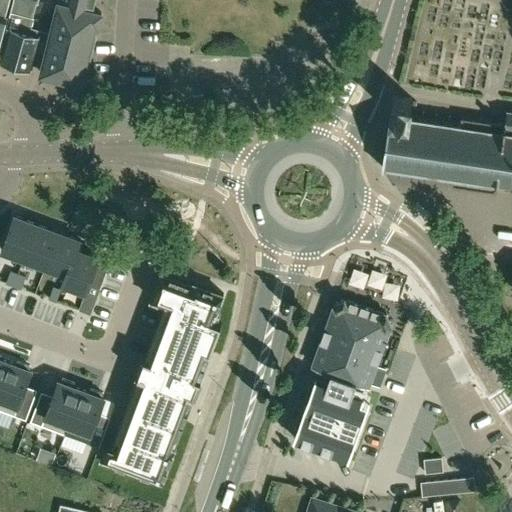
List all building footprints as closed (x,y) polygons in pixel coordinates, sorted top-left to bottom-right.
[(0,0),(0,35),(5,17),(4,17),(9,0),(0,0)] [(29,34),(31,28),(34,17),(38,0),(14,0),(7,27),(9,28),(6,41),(7,41),(2,59),(5,60),(4,63),(23,68),(24,65),(30,67),(31,63),(39,36),(29,34)] [(58,0),(58,3),(41,73),(52,76),(51,80),(66,84),(67,80),(72,81),(70,88),(85,92),(89,76),(82,75),(85,63),(89,64),(96,36),(92,35),(95,23),(99,24),(101,13),(93,11),(95,0),(58,0)] [(410,116),(412,98),(393,95),(390,113),(410,116)] [(410,116),(390,113),(382,168),(386,168),(386,167),(452,177),(451,184),(497,191),(498,186),(511,186),(511,110),(507,110),(505,123),(461,117),(460,124),(410,116)] [(14,215),(1,249),(25,258),(37,224),(24,219),(14,215)] [(25,258),(46,266),(59,232),(37,224),(25,258)] [(80,240),(59,232),(46,266),(66,273),(62,283),(64,283),(77,249),(80,240)] [(100,288),(107,270),(109,264),(97,260),(98,257),(77,249),(64,283),(85,291),(88,283),(100,288)] [(18,274),(10,271),(6,282),(14,285),(18,274)] [(101,458),(151,476),(157,462),(168,466),(175,448),(173,448),(162,444),(166,434),(177,438),(193,395),(194,396),(201,378),(200,377),(209,352),(210,352),(217,335),(205,331),(209,318),(206,317),(209,308),(217,311),(217,310),(218,310),(224,293),(194,282),(193,284),(161,272),(155,288),(151,299),(164,304),(168,293),(174,296),(151,359),(145,357),(143,357),(137,375),(138,375),(144,377),(117,449),(111,447),(106,445),(101,458)] [(25,276),(18,274),(14,285),(21,288),(25,276)] [(61,289),(53,286),(49,298),(57,301),(61,289)] [(386,368),(376,364),(390,324),(391,323),(386,313),(386,314),(345,299),(344,298),(334,303),(335,304),(313,364),(331,371),(356,380),(368,384),(369,382),(380,385),(386,368)] [(0,383),(8,361),(1,358),(2,355),(0,354),(0,383)] [(8,361),(0,383),(0,409),(26,419),(35,395),(24,390),(26,385),(31,370),(29,369),(30,365),(17,361),(16,364),(8,361)] [(316,378),(311,393),(317,395),(307,425),(300,423),(294,438),(348,457),(359,426),(353,424),(364,395),(353,391),(356,380),(331,371),(327,382),(316,378)] [(30,420),(65,433),(81,388),(74,385),(75,382),(62,377),(61,381),(58,380),(53,395),(51,400),(39,396),(30,420)] [(99,446),(108,422),(97,418),(99,412),(105,397),(102,396),(103,393),(90,388),(89,391),(81,388),(65,433),(99,446)] [(442,457),(424,459),(425,473),(443,471),(442,457)] [(421,482),(422,496),(475,490),(474,476),(421,482)] [(350,511),(314,500),(310,511),(350,511)] [(461,511),(460,501),(447,502),(448,511),(461,511)]
